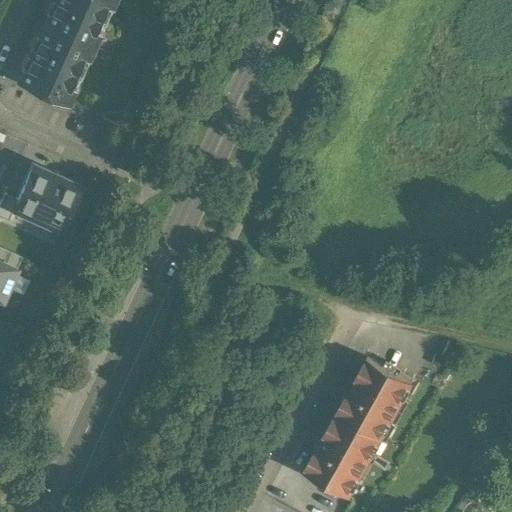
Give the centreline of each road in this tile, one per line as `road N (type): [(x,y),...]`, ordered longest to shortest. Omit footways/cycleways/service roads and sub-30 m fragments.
road 1 (secondary): [(48,511),(285,0)]
road 2 (unclassified): [(342,0),(116,511)]
road 3 (residential): [(249,511),(357,320)]
road 4 (track): [(511,276),(434,318),(430,334),(357,320)]
road 5 (track): [(218,279),(357,320)]
